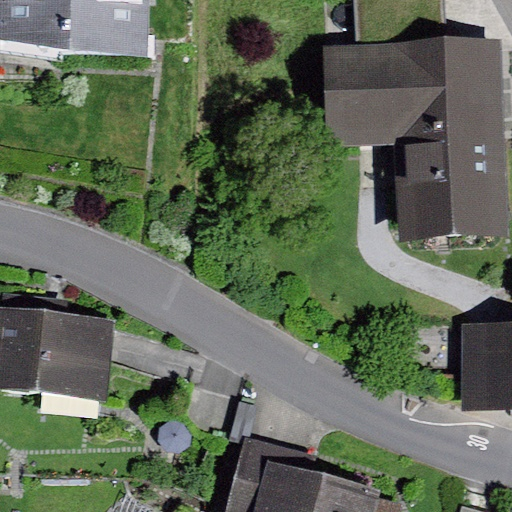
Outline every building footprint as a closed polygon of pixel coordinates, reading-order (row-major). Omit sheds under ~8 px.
[(151,0),(0,0),(0,48),(66,69),(149,73),(151,0)] [(357,0),(360,45),(446,41),(443,0),(357,0)] [(446,41),(360,45),(325,46),(330,144),(400,141),(404,236),(508,232),(500,39),(446,41)] [(129,334),(11,318),(1,393),(120,408),(129,334)] [(511,335),(478,337),(479,417),(511,416),(511,335)] [(305,461),(257,450),(242,511),(402,511),(405,504),(300,479),(305,461)]
